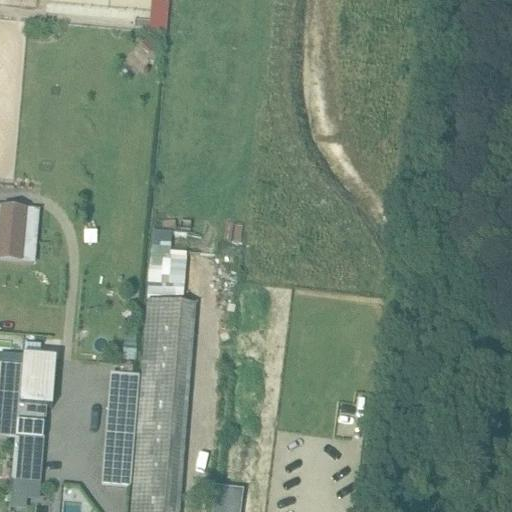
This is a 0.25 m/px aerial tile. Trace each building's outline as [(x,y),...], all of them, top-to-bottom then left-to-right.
[(0,208),(0,260),(22,263),(26,211),(1,209),(0,208)] [(137,416),(132,467),(128,511),(179,511),(196,306),(147,303),(137,416)] [(21,368),(17,407),(46,410),(52,410),(56,360),(22,357),(21,368)] [(0,418),(16,420),(17,407),(21,368),(0,365),(0,418)] [(46,410),(17,407),(16,420),(13,457),(41,460),(46,410)] [(103,464),(132,467),(137,416),(107,414),(103,464)] [(214,488),(211,511),(239,511),(242,492),(214,488)]
